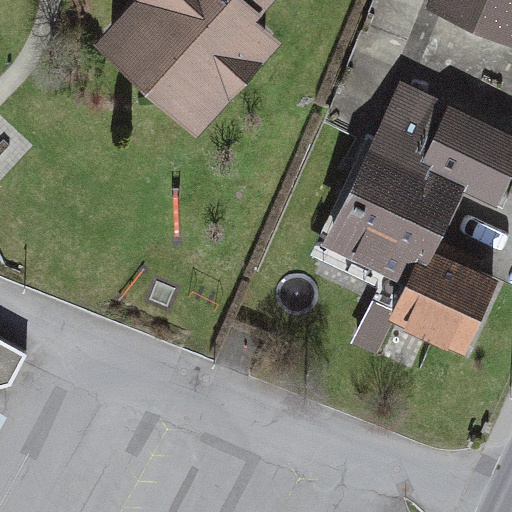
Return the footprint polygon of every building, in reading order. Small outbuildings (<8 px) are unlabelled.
[(151,0),(106,50),(218,152),(305,56),(279,35),(309,0),(151,0)] [(511,0),(453,0),(444,27),(448,27),(511,53),(511,0)] [(511,53),(448,27),(419,96),(511,134),(511,53)] [(444,253),(457,259),(480,208),(511,222),(511,134),(419,96),(407,89),(329,262),(357,275),(352,288),(416,316),(444,253)] [(480,372),(511,299),(511,291),(496,285),(499,277),(457,259),(444,253),(416,316),(406,340),(480,372)] [(0,346),(0,403),(23,399),(39,369),(0,346)] [(0,413),(0,467),(23,426),(0,413)]
